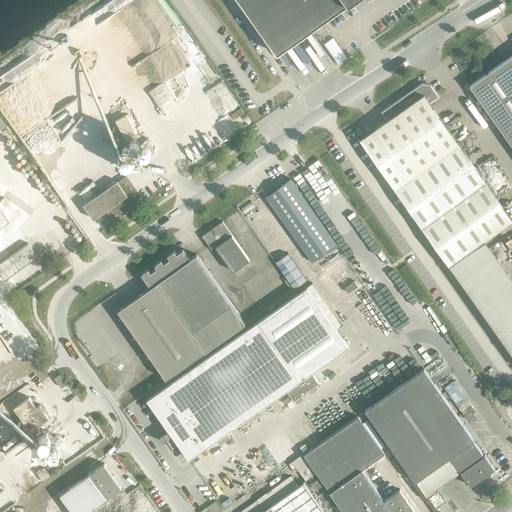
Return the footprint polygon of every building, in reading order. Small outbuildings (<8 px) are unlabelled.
[(239,0),(277,54),(348,4),(349,4),(354,0),(355,2),(357,0),(239,0)] [(511,55),(470,85),(511,145),(511,55)] [(422,83),(410,92),(382,112),(388,120),(360,139),(449,265),(511,220),(511,218),(459,143),(430,102),(438,96),(430,85),(422,83)] [(230,114),(233,119),(243,112),(240,108),(230,114)] [(127,115),(116,120),(125,140),(137,134),(127,115)] [(148,139),(140,145),(146,154),(154,148),(148,139)] [(138,146),(117,155),(124,168),(144,158),(138,146)] [(142,199),(127,177),(118,183),(117,181),(84,205),(85,207),(85,206),(92,215),(91,215),(94,219),(107,210),(114,219),(142,199)] [(290,179),(282,184),(267,195),(266,196),(312,261),(336,244),(290,179)] [(249,260),(222,221),(214,227),(215,229),(212,231),(210,230),(202,236),(212,250),(216,247),(233,271),(249,260)] [(37,257),(28,243),(0,262),(0,273),(4,280),(37,257)] [(190,259),(183,249),(177,254),(174,250),(167,255),(169,257),(165,259),(167,261),(164,263),(161,260),(154,265),(156,268),(150,272),(148,269),(141,274),(150,287),(118,310),(166,379),(245,323),(197,254),(190,259)] [(288,253),(276,262),(294,288),(306,280),(288,253)] [(312,283),(258,321),(147,399),(169,430),(160,436),(159,438),(161,441),(163,441),(172,435),(189,458),(287,389),(294,400),(319,382),(312,372),(349,346),(337,329),(342,326),(342,325),(341,326),(312,284),(312,283)] [(474,440),(424,368),(365,410),(426,496),(461,472),(471,486),(495,469),(485,454),(484,455),(473,440),(474,440)] [(67,384),(60,374),(54,378),(61,388),(67,384)] [(24,422),(33,416),(39,425),(49,418),(39,405),(36,407),(29,397),(14,407),(24,422)] [(357,416),(303,454),(344,511),(415,511),(400,489),(384,500),(362,469),(384,454),(357,416)] [(47,431),(39,436),(50,451),(61,443),(56,436),(52,438),(47,431)] [(308,462),(299,470),(306,480),(316,473),(308,462)] [(104,464),(60,495),(71,511),(88,511),(122,488),(104,464)] [(292,474),(237,511),(258,511),(299,484),(292,474)] [(324,511),(304,483),(271,505),(261,511),(324,511)]
